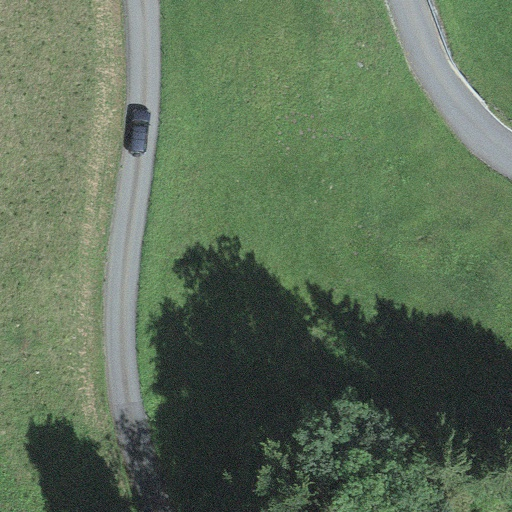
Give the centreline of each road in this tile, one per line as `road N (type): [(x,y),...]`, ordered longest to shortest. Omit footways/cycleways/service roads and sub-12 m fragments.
road 1 (unclassified): [(164,511),(137,438),(121,294),(149,118),(142,0)]
road 2 (unclassified): [(511,156),(474,135),(424,45),(412,0)]
